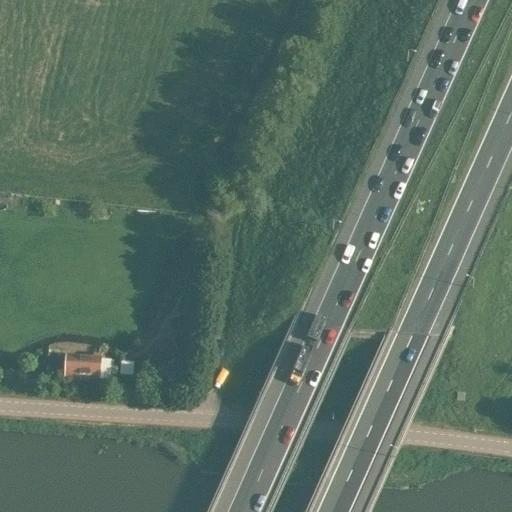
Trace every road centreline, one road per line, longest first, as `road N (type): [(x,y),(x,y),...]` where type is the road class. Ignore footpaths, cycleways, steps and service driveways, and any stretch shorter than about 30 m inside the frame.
road 1 (motorway): [(464,0),(235,511)]
road 2 (tertiary): [(0,399),(511,442)]
road 3 (motorway): [(325,511),(511,92)]
